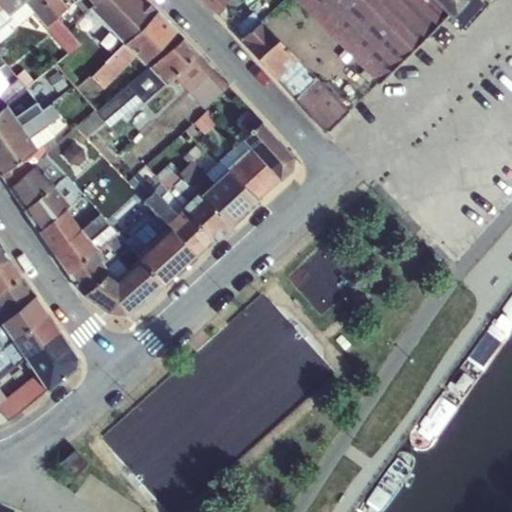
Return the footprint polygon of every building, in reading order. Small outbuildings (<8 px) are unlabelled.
[(0,0),(0,2),(3,6),(9,13),(23,0),(0,0)] [(34,11),(25,0),(23,0),(9,13),(13,17),(20,22),(34,11)] [(25,0),(34,11),(47,26),(58,16),(69,7),(62,0),(25,0)] [(76,0),(75,1),(83,11),(94,2),(95,0),(76,0)] [(131,0),(95,0),(94,2),(112,20),(131,0)] [(158,10),(146,0),(131,0),(112,20),(129,38),(158,10)] [(204,0),(217,12),(228,0),(204,0)] [(362,65),(378,81),(450,12),(439,0),(297,0),(345,48),(362,65)] [(439,0),(450,12),(451,12),(462,0),(439,0)] [(0,8),(0,27),(13,17),(9,13),(3,6),(0,8)] [(129,38),(125,42),(138,55),(144,62),(177,29),(158,10),(129,38)] [(242,34),(244,36),(262,21),(253,12),(243,21),(240,24),(239,27),(240,31),(242,34)] [(47,26),(69,53),(82,42),(58,16),(47,26)] [(242,38),(278,77),(299,58),(262,20),(262,21),(244,36),(242,38)] [(175,75),(198,52),(184,37),(152,64),(169,81),(175,75)] [(125,42),(91,76),(103,88),(138,55),(125,42)] [(342,86),(362,65),(345,48),(325,68),(342,86)] [(175,75),(190,92),(213,70),(198,52),(175,75)] [(278,77),(296,97),(318,78),(299,58),(278,77)] [(5,62),(0,65),(0,103),(2,106),(6,103),(18,93),(26,86),(18,78),(11,84),(6,77),(13,73),(5,62)] [(49,68),(68,91),(76,86),(56,63),(49,68)] [(144,102),(169,81),(152,64),(97,111),(78,128),(86,138),(105,121),(109,126),(125,113),(128,116),(144,102)] [(213,70),(190,92),(205,108),(229,86),(213,70)] [(318,78),(296,97),(325,128),(330,128),(349,111),(318,78)] [(6,103),(22,125),(52,103),(44,92),(25,105),(18,93),(6,103)] [(0,107),(0,140),(22,125),(6,103),(2,106),(0,107)] [(52,103),(22,125),(37,147),(43,143),(49,138),(42,129),(61,116),(52,103)] [(249,145),(253,148),(282,177),(294,169),(296,156),(253,112),(242,122),(250,131),(243,138),(249,145)] [(0,140),(0,171),(0,172),(37,147),(22,125),(0,140)] [(0,172),(10,187),(37,163),(46,153),(48,150),(43,143),(37,147),(0,172)] [(201,194),(214,182),(194,160),(203,152),(196,144),(182,157),(188,164),(181,170),(201,194)] [(229,168),(258,199),(282,177),(253,148),(229,168)] [(55,184),(67,174),(46,153),(37,163),(55,184)] [(204,197),(201,194),(179,172),(181,170),(170,161),(154,176),(167,190),(184,206),(189,211),(204,197)] [(10,187),(24,208),(55,184),(37,163),(10,187)] [(214,182),(243,213),(258,199),(229,168),(214,182)] [(72,204),(84,194),(67,174),(55,184),(72,204)] [(144,198),(145,199),(149,196),(136,181),(131,186),(143,199),(144,198)] [(204,197),(232,224),(243,213),(214,182),(201,194),(204,197)] [(40,230),(67,208),(72,204),(55,184),(24,208),(40,230)] [(145,199),(168,222),(177,212),(162,196),(156,190),(149,196),(145,199)] [(177,212),(184,206),(167,190),(162,196),(177,212)] [(72,204),(67,208),(82,227),(100,212),(84,194),(72,204)] [(169,226),(197,255),(232,224),(204,197),(189,211),(184,206),(177,212),(168,222),(166,223),(169,226)] [(169,226),(166,223),(168,222),(145,199),(144,198),(143,199),(131,208),(141,218),(158,236),(169,226)] [(40,230),(53,249),(82,227),(67,208),(40,230)] [(53,249),(69,272),(96,251),(99,248),(99,247),(91,238),(109,223),(100,212),(82,227),(53,249)] [(134,251),(137,255),(158,236),(141,218),(127,232),(130,235),(124,240),(130,246),(134,251)] [(164,284),(197,255),(169,226),(158,236),(137,255),(141,259),(160,280),(164,284)] [(99,247),(99,248),(96,251),(106,266),(130,246),(124,240),(117,232),(99,247)] [(0,263),(10,257),(0,243),(0,263)] [(130,246),(106,266),(109,271),(107,273),(117,278),(129,269),(122,262),(134,251),(130,246)] [(96,251),(69,272),(85,292),(107,273),(109,271),(106,266),(96,251)] [(0,292),(22,275),(10,257),(0,263),(0,292)] [(85,292),(86,293),(110,310),(126,312),(160,280),(141,259),(129,269),(117,278),(107,273),(85,292)] [(35,294),(22,275),(0,292),(0,311),(5,319),(35,294)] [(61,331),(35,294),(5,319),(2,322),(26,357),(61,331)] [(2,322),(0,323),(0,369),(11,359),(15,365),(26,357),(2,322)] [(36,372),(69,344),(61,331),(26,357),(36,372)] [(37,374),(47,389),(77,366),(78,356),(69,344),(36,372),(37,374)] [(0,409),(8,420),(47,389),(37,374),(7,399),(0,404),(0,409)]
